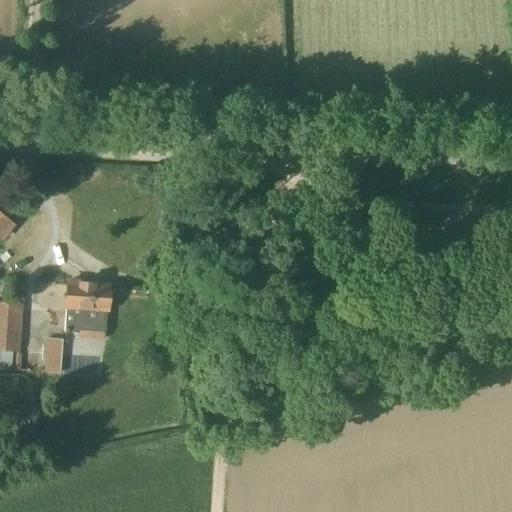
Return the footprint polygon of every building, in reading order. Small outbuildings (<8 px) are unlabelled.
[(0,236),(4,240),(17,223),(0,210),(0,236)] [(108,285),(93,284),(93,282),(68,281),(65,332),(79,332),(104,332),(107,309),(108,285)] [(20,303),(0,301),(0,350),(17,351),(20,303)] [(63,340),(45,338),(43,373),(60,374),(63,340)] [(169,354),(169,375),(185,375),(185,354),(169,354)] [(12,407),(10,429),(34,430),(36,409),(12,407)]
